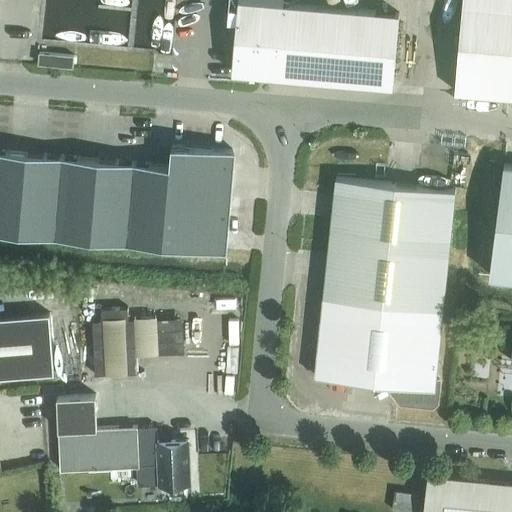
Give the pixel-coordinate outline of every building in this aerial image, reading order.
[(393,85),(399,12),(283,2),(283,0),(238,0),(232,71),(393,85)] [(511,95),(511,0),(462,0),(454,91),(511,95)] [(168,164),(0,149),(0,229),(221,248),(230,149),(170,143),(168,164)] [(511,164),(504,163),(489,274),(511,276),(511,164)] [(433,405),(437,401),(440,379),(436,379),(456,182),(337,169),(315,375),(399,384),(397,397),(401,402),(433,405)] [(91,351),(211,362),(218,283),(99,272),(91,351)] [(0,316),(0,375),(54,372),(50,312),(0,316)] [(97,427),(96,394),(58,396),(61,469),(139,466),(139,464),(159,463),(160,484),(165,483),(165,484),(166,484),(170,487),(174,487),(179,486),(182,483),(183,483),(183,482),(190,482),(188,439),(158,440),(157,425),(138,426),(138,425),(97,427)] [(511,511),(511,481),(428,473),(423,511),(511,511)]
